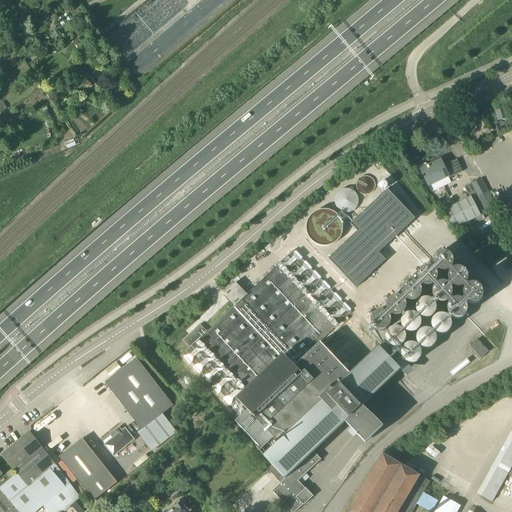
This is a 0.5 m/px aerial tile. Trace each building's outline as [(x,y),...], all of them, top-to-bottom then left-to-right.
[(420,170),(428,186),(448,177),(449,178),(463,172),(457,160),(450,163),(453,169),(447,172),(441,160),(420,170)] [(496,206),(481,179),(471,184),(486,211),(496,206)] [(357,229),(327,258),(354,286),(386,255),(380,249),(416,215),(388,187),(351,222),(357,229)] [(331,210),(354,209),(353,189),(330,190),(331,210)] [(444,211),(453,229),(481,215),(471,197),(444,211)] [(264,456),(273,466),(280,474),(275,478),(280,483),(272,491),(292,511),(295,511),(312,496),(298,481),(321,460),(314,452),(347,420),(366,440),(381,427),(362,406),(400,370),(379,347),(365,360),(351,373),(350,374),(320,343),(337,326),(339,328),(349,319),(347,317),(352,312),(293,250),(247,294),(236,282),(224,294),(235,306),(207,332),(200,325),(183,341),(190,348),(183,355),(242,416),(236,422),(260,446),(258,448),(264,455),(264,456)] [(449,254),(446,253),(445,253),(442,253),(439,253),(436,255),(434,257),(433,260),(434,262),(434,264),(434,265),(435,266),(435,267),(434,269),(432,268),(430,267),(427,267),(424,268),(421,269),(419,271),(418,273),(418,277),(418,279),(419,281),(416,283),(414,282),(411,282),(408,283),(406,284),(403,286),(402,289),(402,294),(403,296),(400,298),(398,297),(394,297),(391,298),(388,300),(388,301),(387,304),(387,307),(387,309),(388,310),(386,313),(384,312),(381,311),(378,312),(376,313),(373,315),(372,317),(371,319),(371,321),(371,325),(372,327),(374,328),(375,329),(376,330),(377,330),(380,330),(382,331),(384,330),(386,329),(387,331),(387,332),(386,334),(386,336),(386,338),(386,340),(386,342),(387,344),(389,346),(390,346),(391,347),(392,347),(394,347),(396,347),(400,346),(402,349),(401,351),(401,352),(401,355),(402,358),(404,360),(405,361),(407,363),(410,363),(413,363),(415,362),(418,361),(419,359),(421,357),(421,355),(421,353),(421,352),(421,350),(420,349),(419,347),(420,346),(421,347),(424,348),(426,349),(429,349),(431,348),(434,346),(435,344),(436,342),(436,340),(436,337),(435,334),(434,332),(434,331),(436,333),(438,334),(441,334),(443,334),(446,333),(448,332),(449,330),(451,329),(451,327),(451,326),(452,324),(451,323),(451,321),(450,320),(450,319),(449,317),(450,316),(452,317),(454,318),(456,319),(458,319),(461,319),(463,318),(464,316),(466,315),(467,313),(467,312),(467,310),(467,308),(467,306),(466,305),(466,303),(465,302),(467,303),(469,304),(471,304),(472,304),(474,304),(476,304),(477,303),(478,302),(480,301),(481,300),(482,298),(483,295),(483,294),(483,292),(483,291),(482,289),(482,288),(481,286),(480,285),(479,284),(477,283),(476,283),(474,282),(473,282),(471,282),(470,282),(468,282),(467,283),(467,281),(468,279),(468,277),(468,275),(467,273),(466,271),(464,269),(462,268),(459,267),(457,266),(454,266),(452,267),(453,265),(453,264),(453,263),(453,261),(452,258),(452,257),(451,256),(450,255),(449,254)] [(482,359),(489,352),(477,340),(470,346),(482,359)] [(177,433),(163,414),(173,406),(137,358),(105,383),(142,430),(138,433),(153,452),(177,433)] [(113,456),(134,439),(125,428),(122,431),(119,428),(115,431),(118,434),(104,445),(113,456)] [(58,497),(72,485),(30,432),(2,455),(18,474),(0,489),(2,492),(0,493),(0,511),(7,511),(14,506),(19,511),(35,511),(43,506),(44,508),(58,497)] [(59,457),(93,500),(116,481),(82,439),(59,457)] [(382,454),(349,511),(348,511),(412,511),(430,482),(382,454)] [(422,468),(452,487),(455,483),(425,464),(422,468)] [(72,485),(58,497),(67,509),(81,497),(72,485)] [(448,493),(446,497),(453,502),(456,498),(448,493)] [(454,511),(458,505),(441,496),(432,511),(454,511)] [(58,497),(44,508),(48,511),(63,511),(67,509),(58,497)] [(80,501),(74,505),(79,511),(85,511),(87,511),(80,501)] [(193,511),(191,510),(190,511),(182,501),(181,502),(178,501),(175,504),(175,506),(174,507),(174,508),(168,511),(193,511)]
